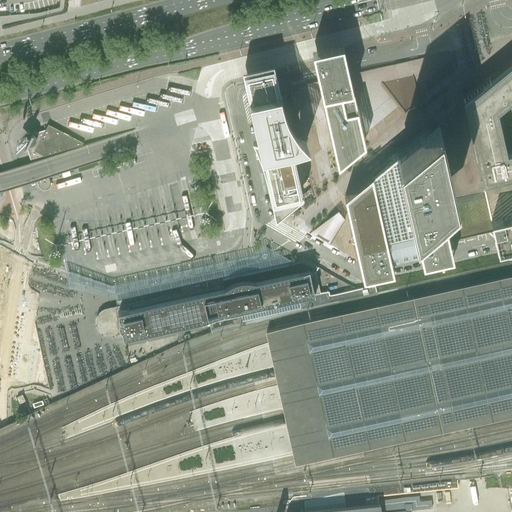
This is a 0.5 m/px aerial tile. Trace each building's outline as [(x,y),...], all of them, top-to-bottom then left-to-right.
[(511,37),(247,99),(275,218),(293,229),(353,263),(390,255),(419,248),(511,227),(511,37)] [(26,146),(36,178),(38,185),(39,187),(40,188),(42,189),(44,189),(46,189),(48,188),(49,187),(50,185),(50,183),(50,181),(49,177),(49,176),(46,167),(43,158),(82,146),(83,143),(52,126),(48,124),(45,129),(35,132),(34,131),(33,133),(32,133),(31,133),(30,133),(29,133),(28,133),(28,134),(27,134),(27,135),(26,135),(26,136),(26,137),(26,138),(26,139),(26,140),(27,140),(27,141),(28,142),(29,142),(26,146)] [(95,322),(95,323),(95,324),(95,325),(95,326),(96,327),(96,328),(96,329),(97,329),(97,330),(98,331),(98,332),(99,332),(100,333),(100,334),(101,334),(102,335),(103,335),(104,336),(105,336),(106,336),(107,337),(108,337),(109,337),(110,337),(111,337),(112,337),(112,336),(119,335),(120,339),(208,319),(211,332),(211,333),(264,321),(266,331),(267,335),(295,460),(296,464),(305,502),(284,504),(284,505),(283,505),(268,507),(269,508),(268,508),(235,511),(404,511),(392,511),(383,511),(382,505),(379,505),(377,496),(377,488),(376,487),(377,487),(376,485),(370,485),(362,449),(361,446),(333,319),(332,315),(330,307),(330,306),(329,302),(332,301),(376,292),(375,285),(357,290),(329,296),(328,291),(319,293),(317,278),(315,272),(317,269),(318,267),(317,267),(306,260),(303,259),(299,260),(280,264),(251,270),(247,271),(244,272),(221,277),(221,276),(221,275),(200,279),(178,284),(178,285),(179,286),(180,291),(158,296),(124,303),(123,302),(122,302),(121,302),(121,303),(120,303),(120,304),(117,305),(110,307),(108,307),(105,308),(103,309),(101,310),(100,311),(99,311),(98,312),(98,313),(97,314),(97,315),(96,315),(96,316),(96,317),(95,318),(95,319),(95,320),(95,321),(95,322)] [(511,275),(332,315),(333,319),(361,446),(362,449),(511,416),(511,275)] [(22,395),(17,397),(19,403),(25,401),(22,395)] [(377,487),(376,487),(377,488),(377,496),(458,487),(457,480),(454,480),(454,479),(455,479),(454,479),(454,478),(377,487)] [(382,505),(383,511),(392,511),(404,511),(432,508),(431,500),(382,505)]
